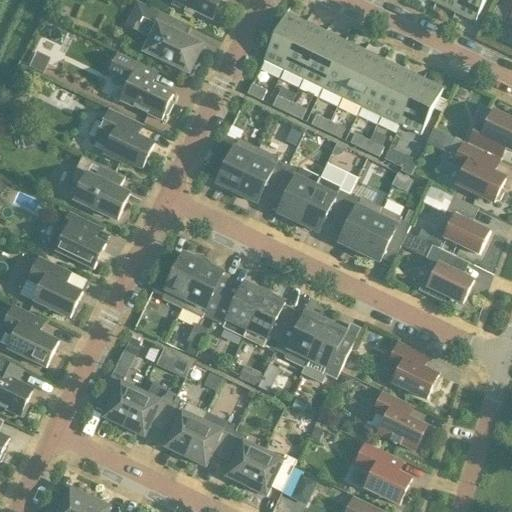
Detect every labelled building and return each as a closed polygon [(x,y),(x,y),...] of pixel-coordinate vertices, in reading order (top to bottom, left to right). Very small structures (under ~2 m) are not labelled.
[(223,3),(222,1),(223,0),(177,0),(175,6),(194,15),(196,12),(213,21),(214,18),(216,17),(218,16),(220,14),(221,13),(222,10),(223,8),(223,6),(223,3)] [(456,13),(462,0),(438,0),(437,4),(456,13)] [(476,23),(487,0),(462,0),(456,13),(476,23)] [(153,40),(147,52),(190,73),(202,46),(183,37),(188,25),(153,9),(141,34),(153,40)] [(287,14),(265,61),(285,70),(308,24),(287,14)] [(304,80),(327,33),(308,24),(285,70),(304,80)] [(324,89),(347,42),(327,33),(304,80),(324,89)] [(343,98),(366,52),(347,42),(324,89),(343,98)] [(363,108),(385,61),(366,52),(343,98),(363,108)] [(36,53),(29,68),(43,75),(50,60),(36,53)] [(162,121),(165,116),(167,117),(169,116),(175,105),(174,103),(172,102),(174,96),(136,77),(142,65),(119,54),(110,73),(132,83),(123,102),(162,121)] [(382,117),(405,70),(385,61),(363,108),(382,117)] [(402,126),(424,80),(405,70),(382,117),(402,126)] [(424,80),(402,126),(422,136),(444,89),(424,80)] [(253,85),(249,95),(263,102),(268,92),(253,85)] [(279,97),(274,107),(288,113),(293,103),(279,97)] [(303,121),(308,111),(293,103),(288,113),(303,121)] [(143,170),(155,146),(135,136),(140,124),(111,110),(96,140),(110,147),(106,155),(129,165),(130,163),(143,170)] [(511,151),(511,120),(494,112),(483,136),(475,132),(469,145),(494,157),(500,145),(511,151)] [(317,115),(312,125),(327,132),(332,122),(317,115)] [(341,139),(346,129),(332,122),(327,132),(341,139)] [(356,133),(351,143),(366,151),(371,141),(356,133)] [(37,145),(35,137),(25,139),(27,148),(37,145)] [(228,137),(212,170),(222,175),(218,185),(226,188),(228,192),(230,194),(232,197),(235,199),(236,199),(260,149),(240,140),(239,142),(228,137)] [(505,194),(502,190),(507,180),(484,169),(491,156),(455,139),(450,150),(454,161),(456,162),(454,165),(466,170),(458,186),(495,204),(496,202),(501,202),(505,194)] [(380,157),(385,147),(371,141),(366,151),(380,157)] [(337,146),(333,154),(338,157),(343,155),(345,150),(337,146)] [(279,162),(280,159),(260,149),(236,199),(238,200),(241,201),(245,201),(248,201),(251,200),(258,204),(263,195),(273,200),(289,167),(279,162)] [(76,201),(118,221),(126,205),(120,202),(125,192),(120,190),(126,178),(83,157),(72,181),(83,186),(76,201)] [(419,161),(409,157),(402,171),(411,176),(419,161)] [(289,167),(273,200),(284,205),(279,214),(287,218),(288,221),(290,223),(293,226),(295,228),(297,229),(321,179),(301,169),(300,172),(289,167)] [(335,229),(351,196),(340,191),(341,189),(321,179),(297,229),(299,229),(302,230),(305,230),(309,230),(311,229),(320,233),(324,224),(335,229)] [(351,196),(335,229),(345,234),(341,244),(349,247),(350,250),(352,253),(354,256),(357,258),(358,258),(382,209),(362,199),(361,201),(351,196)] [(480,256),(492,233),(468,222),(475,208),(454,197),(447,212),(455,216),(444,239),(480,256)] [(403,218),(382,209),(358,258),(360,259),(363,260),(367,260),(370,260),(373,259),(381,263),(385,254),(396,259),(412,226),(401,221),(403,218)] [(95,270),(107,245),(91,238),(96,227),(71,214),(65,226),(69,228),(58,253),(95,270)] [(422,230),(417,239),(433,246),(438,249),(443,239),(430,232),(429,234),(422,230)] [(464,305),(475,282),(451,270),(457,258),(433,246),(427,259),(435,263),(421,291),(444,302),(446,297),(464,305)] [(180,264),(169,259),(153,292),(164,297),(163,299),(183,309),(207,260),(204,259),(200,258),(198,258),(192,259),(184,255),(180,264)] [(71,320),(84,293),(61,282),(66,272),(40,259),(29,280),(42,287),(35,302),(71,320)] [(215,322),(231,288),(220,283),(225,274),(217,271),(215,267),(212,263),(208,260),(207,260),(183,309),(203,319),(204,316),(215,322)] [(231,288),(215,322),(225,327),(224,329),(244,339),(268,290),(264,288),(261,288),(257,288),(253,288),(245,284),(241,293),(231,288)] [(276,351),(292,318),(281,313),(286,304),(279,300),(275,295),(272,292),(268,290),(244,339),(264,348),(265,346),(276,351)] [(47,369),(60,343),(35,331),(40,320),(14,307),(4,328),(2,327),(0,330),(0,349),(9,353),(10,351),(47,369)] [(285,359),(305,369),(309,360),(329,319),(328,319),(323,318),(320,318),(317,319),(307,314),(302,323),(292,318),(276,351),(287,356),(285,359)] [(326,376),(337,381),(353,348),(343,342),(347,333),(340,330),(338,326),(336,324),(333,321),(329,319),(309,360),(329,369),(326,376)] [(125,352),(135,356),(142,340),(133,335),(125,352)] [(187,353),(196,357),(200,348),(191,344),(191,345),(187,353)] [(428,401),(433,391),(437,390),(441,382),(439,378),(440,377),(418,366),(424,356),(399,344),(388,367),(400,372),(394,384),(428,401)] [(169,366),(174,355),(163,350),(158,361),(169,366)] [(265,376),(277,380),(283,361),(272,357),(265,376)] [(0,406),(24,418),(29,407),(27,406),(34,391),(18,384),(24,372),(0,359),(0,406)] [(125,428),(142,393),(124,384),(126,379),(114,373),(99,404),(110,409),(105,419),(125,428)] [(223,380),(211,374),(205,386),(217,392),(223,380)] [(338,386),(345,390),(351,388),(354,381),(343,376),(338,386)] [(299,397),(305,383),(300,380),(293,394),(299,397)] [(142,393),(125,428),(146,438),(150,429),(160,434),(175,403),(175,402),(164,397),(161,402),(142,393)] [(416,452),(428,427),(401,414),(406,403),(384,393),(375,412),(388,418),(380,435),(416,452)] [(177,398),(175,402),(175,403),(160,434),(171,439),(166,448),(186,458),(204,422),(208,414),(177,398)] [(307,406),(296,401),(292,408),(303,413),(307,406)] [(222,463),(237,432),(225,426),(223,431),(204,422),(186,458),(207,468),(211,458),(222,463)] [(316,428),(311,438),(326,445),(331,435),(316,428)] [(247,487),(265,452),(246,443),(248,438),(237,432),(222,463),(232,468),(227,478),(247,487)] [(0,463),(2,463),(6,454),(5,451),(10,439),(0,434),(0,463)] [(400,506),(413,480),(389,468),(394,458),(367,444),(356,467),(373,475),(366,490),(400,506)] [(265,452),(247,487),(268,497),(272,488),(283,493),(295,468),(298,462),(286,456),(284,461),(265,452)] [(283,493),(307,504),(317,483),(303,477),(305,473),(295,468),(283,493)] [(85,511),(92,499),(71,489),(67,498),(56,493),(47,511),(85,511)] [(110,511),(112,508),(92,499),(85,511),(110,511)] [(380,511),(381,511),(355,499),(348,511),(380,511)]
